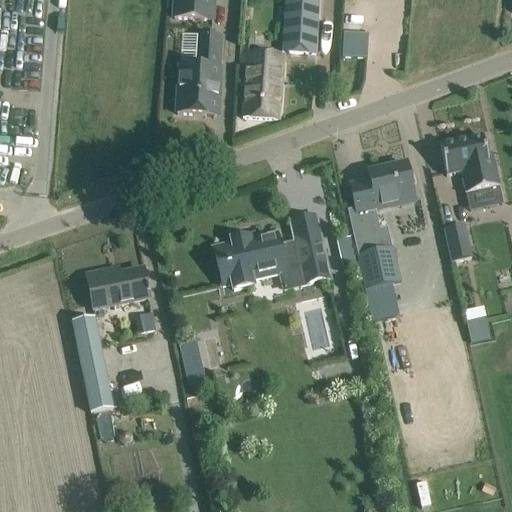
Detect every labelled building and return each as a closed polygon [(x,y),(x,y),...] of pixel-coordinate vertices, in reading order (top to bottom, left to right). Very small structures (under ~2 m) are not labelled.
[(213,0),(174,0),(174,20),(212,22),(213,0)] [(315,56),(316,36),(319,0),(286,0),(282,54),(315,56)] [(341,59),(365,61),(367,37),(343,35),(341,59)] [(197,69),(180,67),(179,77),(176,80),(175,92),(178,95),(177,115),(216,118),(220,70),(217,70),(219,39),(199,37),(197,69)] [(252,43),(240,42),(239,42),(238,54),(241,54),(239,87),(244,87),(242,120),(277,122),(282,57),(251,55),(252,43)] [(499,189),(492,155),(487,156),(483,138),(457,143),(440,147),(446,178),(461,175),(466,196),(499,189)] [(348,212),(347,212),(365,292),(400,284),(392,250),(391,251),(387,234),(379,235),(374,212),(390,209),(413,203),(415,203),(406,166),(367,175),(369,183),(350,187),(354,206),(355,211),(348,212)] [(463,228),(444,232),(451,265),(471,261),(463,228)] [(232,246),(213,251),(222,288),(232,286),(233,292),(252,288),(251,281),(277,275),(285,273),(285,271),(301,267),(305,286),(309,285),(329,281),(319,240),(296,245),(280,249),(277,236),(253,241),(252,237),(242,239),(242,241),(243,241),(244,244),(234,246),(233,243),(235,242),(235,241),(231,242),(232,246)] [(149,301),(147,291),(143,272),(108,279),(107,273),(86,277),(90,297),(93,311),(149,301)] [(155,332),(151,315),(134,319),(137,336),(155,332)] [(484,321),(465,325),(470,345),(488,341),(484,321)] [(111,413),(92,323),(71,327),(89,418),(111,413)] [(177,345),(187,387),(202,383),(192,341),(177,345)]
